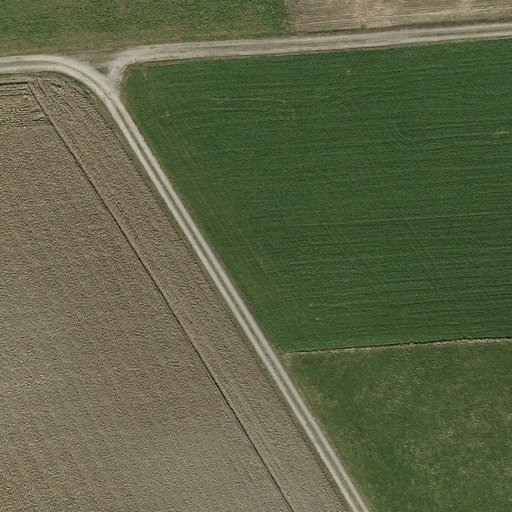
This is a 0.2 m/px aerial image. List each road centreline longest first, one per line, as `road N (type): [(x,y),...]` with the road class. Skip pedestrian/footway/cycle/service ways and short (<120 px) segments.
road 1 (track): [(363,511),(91,61),(0,69)]
road 2 (track): [(91,61),(511,28)]
